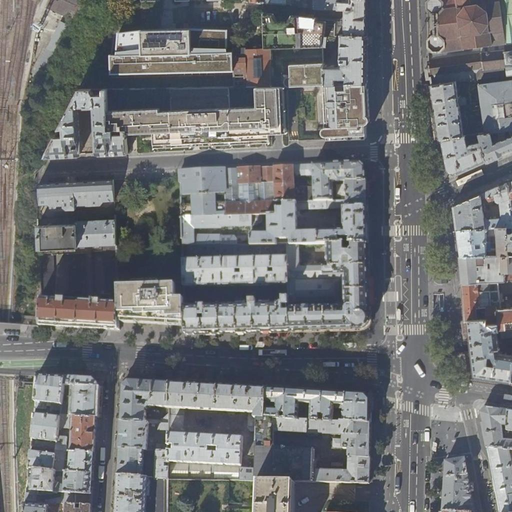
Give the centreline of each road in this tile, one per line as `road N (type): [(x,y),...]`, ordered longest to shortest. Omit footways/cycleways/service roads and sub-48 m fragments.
road 1 (residential): [(42,169),(414,152)]
road 2 (secondary): [(416,368),(113,350)]
road 3 (primary): [(416,368),(414,152)]
road 4 (residential): [(113,350),(105,511)]
road 5 (primary): [(414,152),(406,0)]
road 6 (primary): [(413,511),(416,368)]
road 7 (residential): [(463,389),(487,511)]
